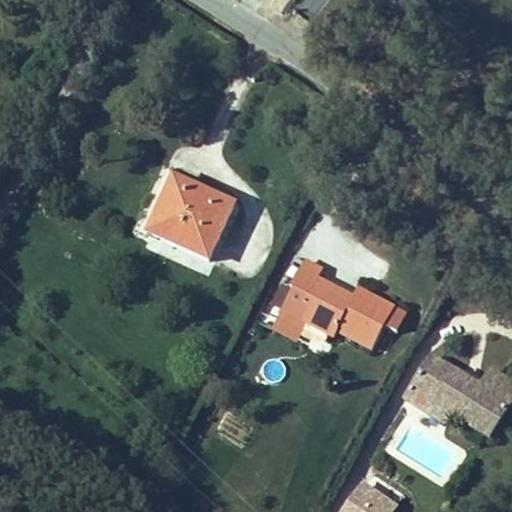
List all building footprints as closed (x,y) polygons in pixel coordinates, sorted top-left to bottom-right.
[(175,178),(201,190),(203,185),(165,167),(136,233),(148,239),(151,233),(175,178)] [(175,178),(151,233),(210,260),(235,206),(201,190),(175,178)] [(409,314),(359,289),(355,296),(352,302),(347,299),(350,293),(317,276),(322,268),(304,259),(294,279),(298,282),(276,325),(305,340),(313,324),(337,337),(341,331),(375,349),(388,326),(400,332),(409,314)] [(347,299),(352,302),(355,296),(350,293),(347,299)] [(433,356),(412,388),(490,438),(511,406),(511,384),(492,371),(481,386),(433,356)] [(393,511),(397,507),(364,485),(346,511),(393,511)]
